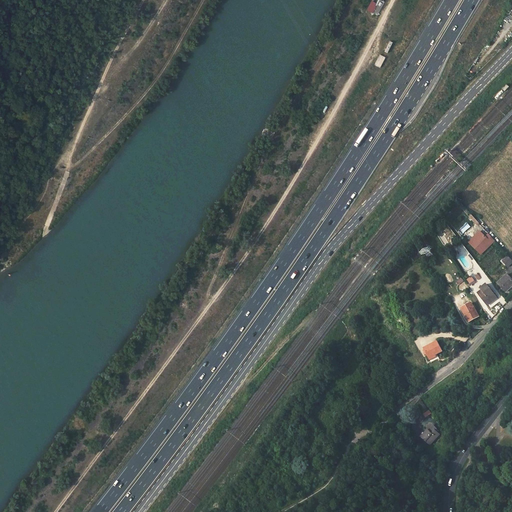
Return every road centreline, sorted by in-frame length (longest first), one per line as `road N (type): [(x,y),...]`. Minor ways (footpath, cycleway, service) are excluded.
road 1 (motorway): [(451,0),(282,265),(100,511)]
road 2 (motorway): [(120,511),(295,274),(471,0)]
road 3 (track): [(56,511),(245,256),(393,0)]
road 4 (secondary): [(138,511),(331,248),(511,51)]
road 5 (track): [(202,314),(266,149),(351,0)]
road 6 (residential): [(511,304),(456,364),(356,436)]
road 7 (track): [(67,171),(109,59),(142,0)]
road 8 (tertiary): [(511,392),(461,457),(448,511)]
